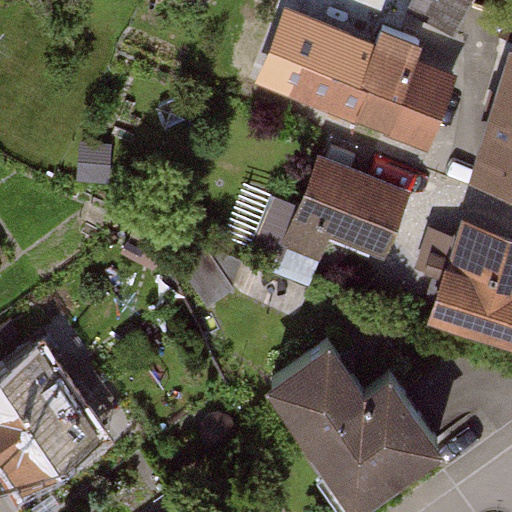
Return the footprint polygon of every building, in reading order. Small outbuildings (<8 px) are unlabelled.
[(342,36),(318,105),(426,142),(453,65),(413,51),(420,31),(373,15),(363,43),(342,36)] [(511,38),(490,32),(453,163),(511,180),(511,38)] [(308,146),(274,239),(317,255),(326,231),(378,250),(403,181),(308,146)] [(511,221),(451,203),(419,305),(511,334),(511,221)] [(319,327),(250,373),(335,501),(430,438),(381,365),(356,381),(319,327)] [(29,329),(0,348),(0,467),(12,485),(96,430),(29,329)]
